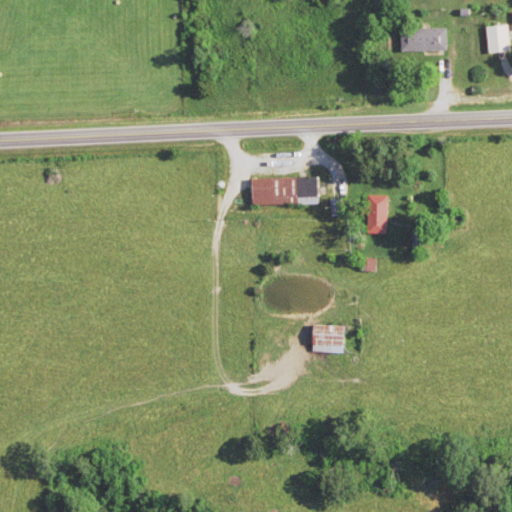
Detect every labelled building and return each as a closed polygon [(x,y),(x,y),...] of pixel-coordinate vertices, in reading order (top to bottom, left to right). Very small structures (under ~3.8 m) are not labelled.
[(511,23),(494,24),(495,51),(511,50),(511,23)] [(408,27),(409,49),(454,48),(453,26),(408,27)] [(259,176),(259,203),(326,202),(325,175),(259,176)] [(396,194),(376,194),(375,206),(373,206),(372,232),(394,232),(396,194)] [(351,351),(352,325),(321,323),(320,350),(351,351)]
